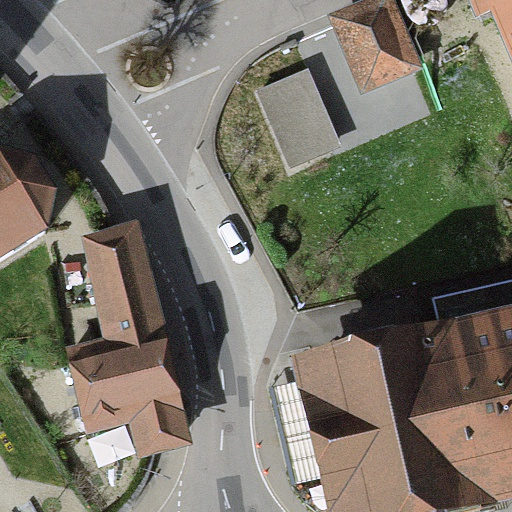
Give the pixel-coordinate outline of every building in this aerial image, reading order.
[(511,0),(474,0),(482,18),(502,9),(511,32),(511,0)] [(414,68),(386,3),(342,21),(370,87),(414,68)] [(338,149),(305,73),(258,93),(291,170),(338,149)] [(0,262),(45,234),(54,196),(34,164),(0,154),(0,262)] [(180,444),(130,241),(101,249),(108,279),(97,282),(112,346),(71,356),(89,433),(141,420),(150,451),(180,444)] [(511,282),(435,301),(445,347),(315,377),(345,511),(431,511),(511,493),(511,282)]
